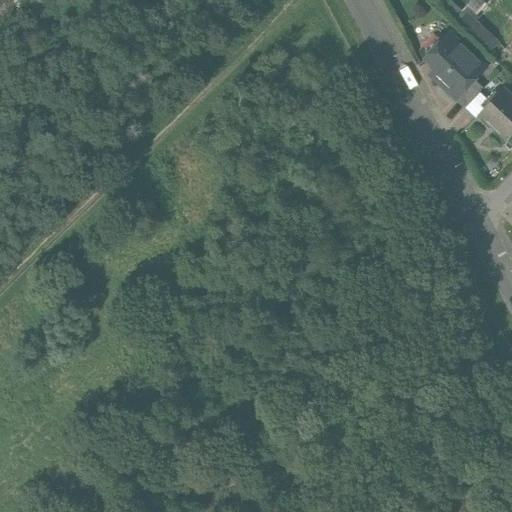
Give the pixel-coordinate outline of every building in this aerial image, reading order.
[(457,25),(465,33),(475,23),(466,15),(457,25)] [(479,24),(469,36),(487,53),(498,42),(479,24)] [(455,98),(455,99),(473,80),(485,67),(450,34),(429,57),(429,61),(438,70),(437,71),(437,76),(444,83),(442,86),(455,98)] [(484,90),(473,80),(455,99),(455,98),(455,99),(466,110),(481,94),(484,90)] [(481,116),(508,141),(511,136),(511,98),(503,90),(491,102),(479,114),(481,116)] [(481,116),(479,114),(491,102),(481,94),(466,110),(477,120),(481,116)]
